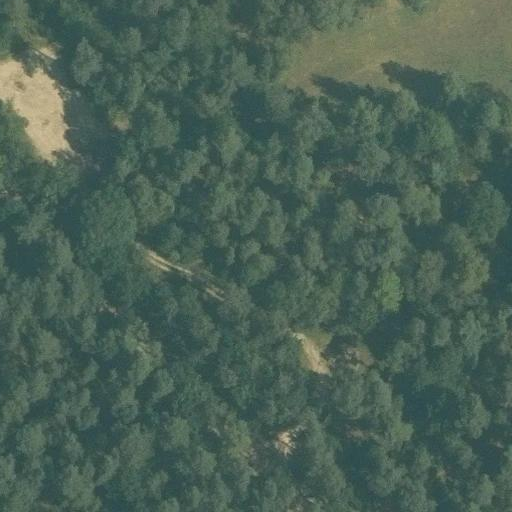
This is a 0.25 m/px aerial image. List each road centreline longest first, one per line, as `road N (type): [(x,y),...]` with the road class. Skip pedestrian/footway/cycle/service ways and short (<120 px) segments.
road 1 (track): [(18,35),(46,94),(92,148),(138,233),(191,277),(274,320),(364,352)]
road 2 (track): [(314,511),(0,178)]
road 3 (track): [(260,478),(364,352),(511,139)]
road 4 (track): [(352,368),(511,279)]
